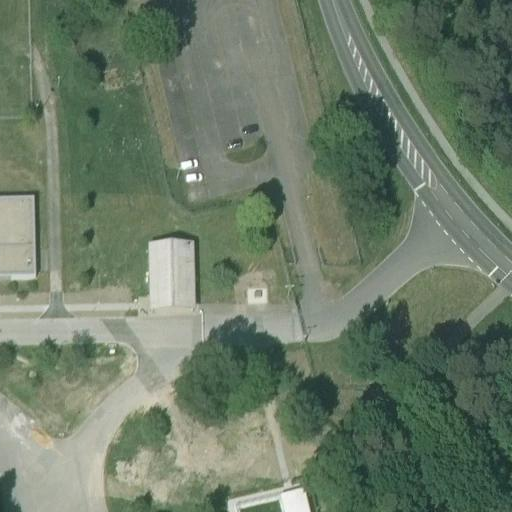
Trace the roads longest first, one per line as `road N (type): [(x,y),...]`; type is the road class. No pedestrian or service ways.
road 1 (primary): [(332,0),(386,126),(459,223),(511,270)]
road 2 (track): [(511,287),(436,369),(470,511)]
